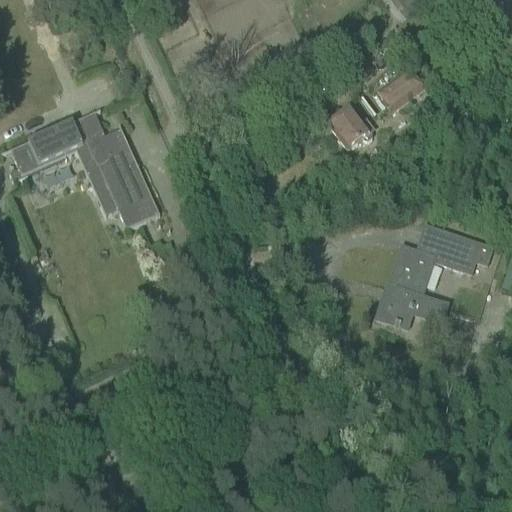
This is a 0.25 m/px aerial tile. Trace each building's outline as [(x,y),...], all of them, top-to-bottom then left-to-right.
[(382,0),(405,26),(393,36),(403,47),(429,26),(407,0),(382,0)] [(422,97),(410,79),(407,75),(374,98),(390,119),(422,97)] [(359,130),(347,115),(327,130),(346,155),(371,135),(364,126),(359,130)] [(18,175),(8,180),(12,189),(66,165),(65,163),(75,158),(90,192),(88,193),(89,194),(91,193),(104,223),(105,223),(105,222),(117,216),(125,235),(122,237),(122,238),(158,222),(118,132),(117,133),(118,136),(104,143),(94,120),(99,118),(98,117),(10,157),(18,175)] [(423,231),(414,259),(402,255),(389,295),(387,294),(377,326),(393,331),(392,333),(398,335),(398,333),(404,335),(409,320),(438,330),(444,313),(418,304),(430,269),(470,282),(475,269),(485,273),(492,254),(423,231)] [(511,299),(511,258),(511,259),(500,296),(511,299)] [(138,427),(65,461),(75,483),(107,468),(105,464),(133,451),(137,459),(149,453),(138,427)]
